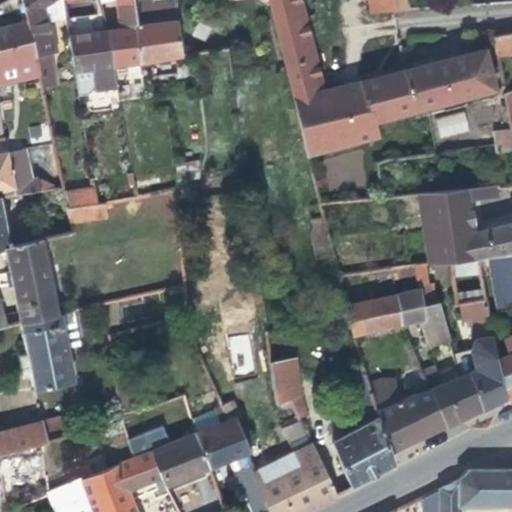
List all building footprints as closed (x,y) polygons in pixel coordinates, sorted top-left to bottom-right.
[(32,39),(35,55),(39,72),(42,87),(57,84),(51,53),(46,22),(53,21),(67,18),(64,3),(63,0),(21,0),(26,19),(32,39)] [(99,0),(101,2),(112,0),(115,0),(118,28),(106,30),(113,65),(140,62),(133,0),(99,0)] [(183,56),(176,0),(133,0),(140,62),(183,56)] [(375,121),(414,110),(404,70),(325,90),(300,0),(268,0),(307,154),(379,135),(375,121)] [(369,0),(372,11),(395,9),(393,0),(369,0)] [(403,0),(393,0),(395,9),(395,10),(404,10),(403,0)] [(70,32),(105,28),(103,13),(68,18),(70,32)] [(0,48),(32,39),(26,19),(0,25),(0,48)] [(59,52),(53,21),(46,22),(51,53),(59,52)] [(90,69),(93,89),(117,87),(113,65),(106,30),(68,34),(74,71),(90,69)] [(511,32),(493,35),(497,55),(511,53),(511,32)] [(35,55),(32,39),(0,48),(0,82),(39,72),(35,55)] [(494,88),(484,49),(404,70),(414,110),(494,88)] [(511,90),(502,93),(503,101),(511,99),(511,90)] [(511,99),(503,101),(505,111),(511,110),(511,99)] [(438,122),(443,137),(467,129),(461,113),(438,122)] [(511,130),(509,131),(509,128),(492,130),(495,151),(511,149),(511,130)] [(0,196),(51,188),(52,184),(37,177),(32,178),(25,148),(0,153),(0,196)] [(174,171),(177,200),(191,199),(188,169),(174,171)] [(468,200),(500,198),(498,185),(466,187),(468,200)] [(98,203),(95,187),(64,191),(67,207),(98,203)] [(511,221),(472,230),(468,200),(466,187),(418,191),(429,263),(450,261),(487,256),(511,252),(511,221)] [(0,249),(4,248),(3,246),(34,240),(31,229),(6,232),(0,199),(0,249)] [(70,222),(106,217),(104,202),(98,203),(67,207),(70,222)] [(327,232),(323,219),(315,221),(318,234),(327,232)] [(17,310),(19,321),(58,312),(44,248),(49,247),(47,238),(34,240),(3,246),(4,248),(17,310)] [(511,252),(487,256),(488,262),(496,310),(511,307),(511,252)] [(488,262),(487,256),(450,261),(452,274),(479,271),(477,264),(488,262)] [(415,271),(414,264),(399,266),(401,277),(416,275),(415,271)] [(416,275),(418,288),(419,288),(422,305),(436,301),(434,284),(428,285),(425,270),(415,271),(416,275)] [(427,345),(448,338),(449,338),(438,301),(436,301),(422,305),(419,288),(418,288),(394,293),(400,323),(419,320),(427,345)] [(351,334),(400,323),(394,293),(344,305),(351,334)] [(506,397),(496,356),(491,335),(484,299),(460,303),(463,319),(469,318),(474,339),(470,349),(476,368),(467,372),(481,408),(506,397)] [(3,313),(6,325),(19,321),(17,310),(3,313)] [(61,323),(58,312),(19,321),(33,388),(72,381),(65,347),(79,344),(75,320),(61,323)] [(511,333),(503,337),(508,352),(496,356),(506,397),(508,400),(511,397),(511,333)] [(232,373),(252,373),(251,335),(230,335),(232,373)] [(282,400),(288,398),(291,404),(297,416),(306,413),(296,357),(269,360),(275,403),(282,400)] [(366,382),(361,364),(351,368),(368,421),(333,442),(351,486),(394,463),(390,451),(377,417),(366,382)] [(467,372),(459,375),(450,379),(447,373),(440,376),(434,365),(421,370),(429,388),(445,425),(481,408),(467,372)] [(126,368),(114,370),(116,383),(128,381),(126,368)] [(457,369),(447,373),(450,379),(459,375),(457,369)] [(390,451),(445,425),(429,388),(402,398),(393,378),(381,378),(366,382),(377,417),(390,451)] [(128,381),(116,383),(120,413),(132,409),(128,381)] [(291,404),(288,398),(282,400),(285,406),(291,404)] [(232,399),(221,404),(222,406),(227,419),(236,416),(240,414),(232,399)] [(194,431),(210,467),(246,453),(250,451),(236,416),(227,419),(222,406),(190,419),(194,431)] [(51,440),(81,432),(76,412),(46,419),(51,440)] [(0,425),(0,453),(43,442),(46,441),(40,415),(0,425)] [(164,440),(159,428),(128,440),(133,453),(164,440)] [(226,511),(225,510),(220,511),(137,511),(133,499),(210,467),(194,431),(69,482),(80,511),(226,511)] [(298,511),(335,494),(312,442),(310,443),(306,435),(289,443),(293,451),(302,471),(260,491),(266,507),(268,511),(298,511)] [(293,451),(252,470),(256,481),(260,489),(260,491),(302,471),(293,451)] [(457,505),(460,505),(511,504),(511,468),(468,468),(457,478),(457,505)] [(460,511),(460,505),(457,505),(457,478),(439,488),(438,511),(460,511)] [(241,487),(245,495),(260,489),(256,481),(241,487)] [(47,491),(55,511),(80,511),(69,482),(47,491)] [(438,511),(439,488),(423,495),(423,511),(438,511)] [(260,491),(260,489),(245,495),(251,511),(252,511),(266,507),(260,491)]
